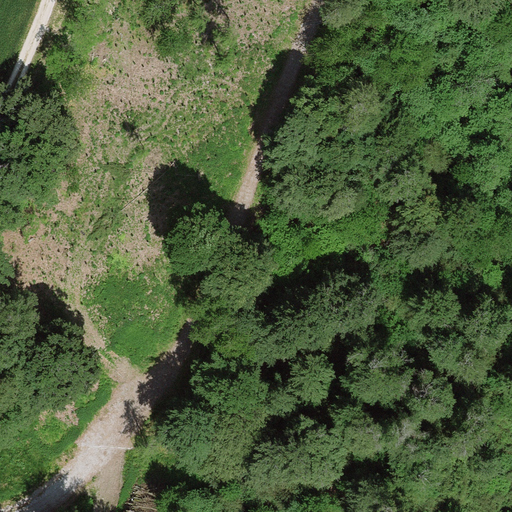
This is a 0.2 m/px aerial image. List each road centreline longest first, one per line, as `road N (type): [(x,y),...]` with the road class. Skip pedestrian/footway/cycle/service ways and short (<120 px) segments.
road 1 (track): [(28,511),(97,452),(191,329),(260,192),(326,0)]
road 2 (track): [(0,118),(49,0)]
